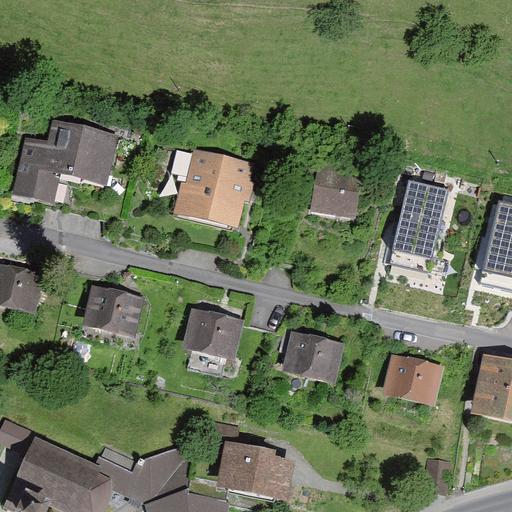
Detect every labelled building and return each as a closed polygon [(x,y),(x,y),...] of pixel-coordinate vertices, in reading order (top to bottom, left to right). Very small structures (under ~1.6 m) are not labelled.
[(28,143),(16,195),(17,196),(18,190),(31,193),(30,198),(50,203),(57,174),(84,180),(86,170),(106,175),(114,140),(55,126),(50,148),(28,143)] [(191,187),(185,212),(235,223),(241,199),(244,200),(248,186),(244,185),(248,167),(199,155),(198,156),(177,151),(171,176),(178,177),(177,182),(186,184),(186,186),(191,187)] [(360,171),(322,165),(315,205),(338,209),(337,214),(353,216),(360,171)] [(446,194),(410,186),(394,254),(430,262),(446,194)] [(511,205),(498,202),(480,278),(511,285),(511,205)] [(0,271),(0,301),(29,308),(36,279),(0,271)] [(99,293),(92,323),(128,332),(136,302),(99,293)] [(198,317),(192,346),(187,370),(222,378),(227,354),(229,355),(235,325),(198,317)] [(279,351),(295,354),(292,369),(329,377),(336,348),(298,340),(300,329),(285,326),(279,351)] [(511,355),(488,350),(485,364),(493,366),(483,411),(511,417),(511,355)] [(398,363),(392,392),(429,400),(435,371),(398,363)] [(0,443),(32,459),(38,445),(40,440),(5,424),(0,435),(0,443)] [(237,431),(214,425),(209,448),(233,453),(226,488),(278,499),(285,465),(259,459),(260,454),(233,449),(237,431)] [(32,459),(7,511),(10,511),(43,511),(47,504),(65,511),(78,511),(79,511),(81,511),(99,511),(100,511),(105,503),(108,494),(108,485),(94,479),(97,472),(95,471),(38,445),(32,459)] [(151,505),(150,507),(151,511),(224,511),(226,503),(218,500),(220,485),(189,479),(196,445),(143,463),(140,461),(138,464),(106,449),(95,471),(97,472),(94,479),(108,485),(133,496),(131,500),(141,504),(142,501),(151,505)] [(430,463),(426,491),(444,494),(448,466),(430,463)]
